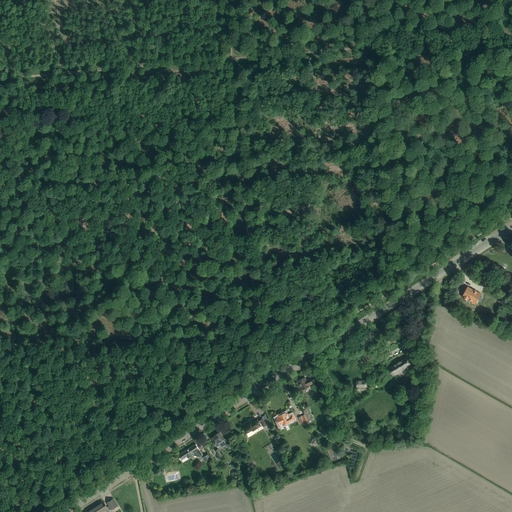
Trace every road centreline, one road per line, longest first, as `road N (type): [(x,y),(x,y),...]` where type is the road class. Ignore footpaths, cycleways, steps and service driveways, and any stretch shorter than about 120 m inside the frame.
road 1 (unclassified): [(71,511),(373,320)]
road 2 (track): [(230,59),(257,343)]
road 3 (track): [(511,33),(230,59)]
road 4 (track): [(257,343),(0,347)]
road 5 (track): [(230,59),(0,79)]
road 6 (unclassified): [(425,287),(425,336),(407,356),(373,320)]
